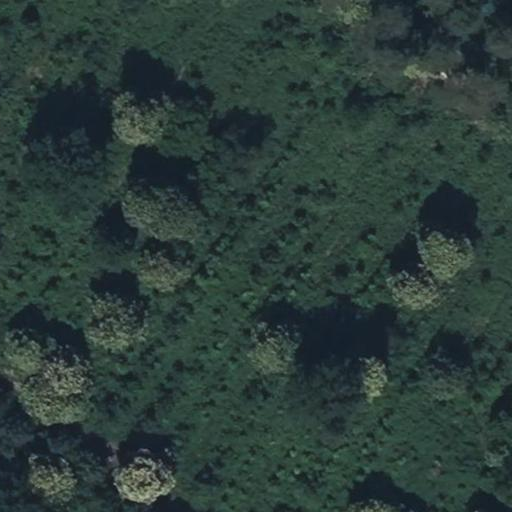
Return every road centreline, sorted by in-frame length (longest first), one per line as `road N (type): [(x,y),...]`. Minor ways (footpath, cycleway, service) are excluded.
road 1 (track): [(0,367),(137,474),(209,511)]
road 2 (track): [(341,0),(511,119)]
